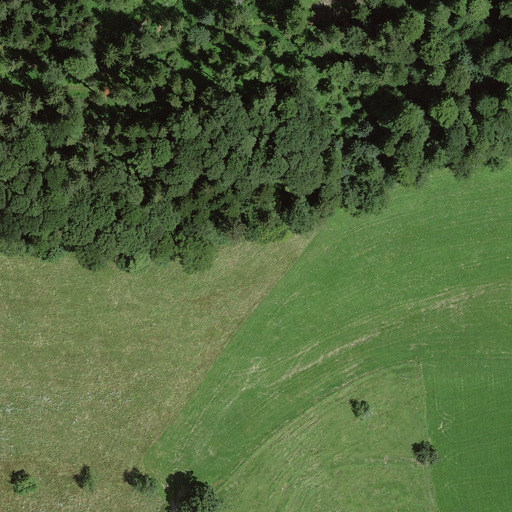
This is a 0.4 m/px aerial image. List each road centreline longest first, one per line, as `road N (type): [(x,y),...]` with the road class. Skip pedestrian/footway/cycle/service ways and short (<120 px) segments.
road 1 (track): [(511,359),(429,359),(365,376),(324,397),(186,511)]
road 2 (track): [(0,83),(110,81),(156,51),(332,0)]
road 3 (track): [(511,132),(386,158)]
